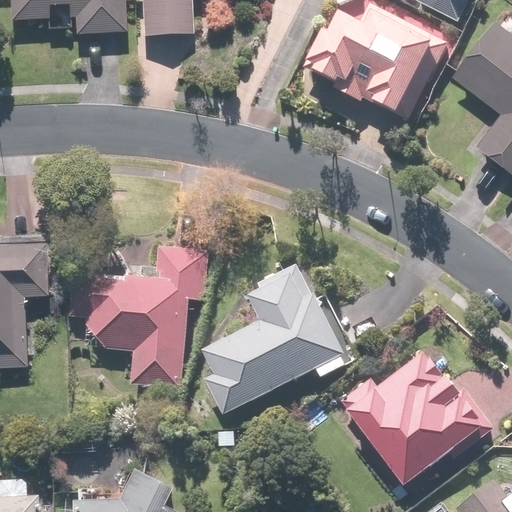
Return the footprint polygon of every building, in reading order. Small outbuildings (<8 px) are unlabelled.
[(14,0),(14,17),(55,18),(55,5),(73,5),(73,17),(80,17),(80,35),(128,35),(127,0),(14,0)] [(146,0),(146,34),(194,35),(195,0),(146,0)] [(419,0),(419,1),(463,21),(473,0),(419,0)] [(404,119),(444,38),(374,5),(367,21),(349,12),(341,29),(332,24),(309,72),(404,119)] [(511,168),(511,21),(467,81),(508,112),(482,146),(511,168)] [(3,233),(0,232),(0,366),(29,367),(28,299),(55,299),(55,243),(3,243),(3,233)] [(162,279),(75,277),(74,313),(92,314),(92,332),(108,348),(138,350),(139,387),(191,388),(193,298),(213,299),(214,247),(163,246),(162,279)] [(274,315),(257,325),(213,348),(222,365),(208,372),(230,414),(323,365),(328,376),(360,359),(325,292),(317,296),(301,265),(259,287),(274,315)] [(420,483),(495,424),(500,419),(463,372),(459,376),(438,350),(390,388),(379,374),(351,396),(420,483)] [(82,511),(186,511),(177,506),(185,489),(146,469),(129,499),(83,500),(82,511)] [(4,499),(0,498),(0,511),(42,511),(42,495),(31,496),(30,479),(3,479),(4,499)] [(511,511),(511,488),(508,483),(468,511),(511,511)]
